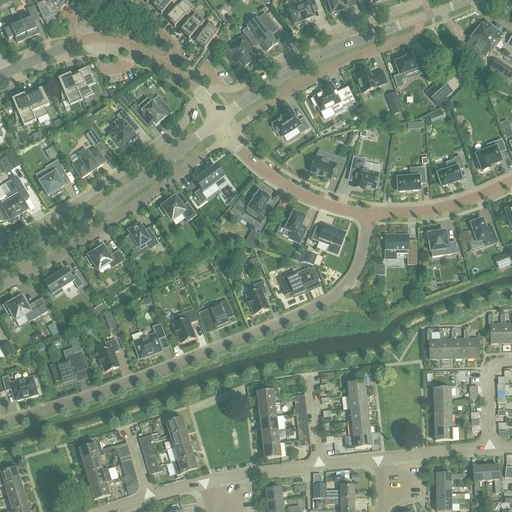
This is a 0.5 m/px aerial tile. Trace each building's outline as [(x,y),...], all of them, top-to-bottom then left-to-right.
[(10,0),(0,0),(0,8),(12,3),(10,0)] [(66,4),(64,2),(60,0),(41,0),(41,1),(42,2),(36,5),(43,21),(44,21),(44,20),(55,15),(57,14),(57,13),(58,12),(60,13),(66,4)] [(163,12),(173,0),(149,0),(149,1),(154,5),(153,7),(162,14),(163,12)] [(177,25),(190,11),(194,7),(186,0),(184,0),(182,3),(177,0),(173,0),(163,12),(169,17),(167,19),(175,27),(177,25)] [(297,24),(298,26),(306,23),(305,21),(314,17),(311,10),(317,7),(313,0),(297,0),(301,8),(290,12),(295,25),(297,24)] [(334,14),(334,15),(340,14),(340,12),(347,10),(344,0),(327,0),(332,14),(334,14)] [(20,21),(28,39),(39,35),(33,23),(40,20),(34,6),(27,9),(30,17),(20,21)] [(220,16),(224,16),(228,13),(222,6),(216,11),(220,16)] [(189,39),(191,37),(203,23),(204,22),(195,14),(195,15),(190,11),(177,25),(182,30),(181,32),(189,39)] [(247,27),(248,28),(242,32),(251,42),(256,38),(261,45),(267,53),(278,44),(273,36),(279,32),(265,14),(259,19),(258,18),(247,27)] [(15,38),(17,44),(28,39),(20,21),(9,26),(8,22),(2,25),(8,40),(15,38)] [(476,32),(495,48),(501,41),(499,40),(502,36),(486,22),(483,26),(482,26),(476,32)] [(204,51),(218,32),(208,25),(208,26),(203,23),(191,37),(197,41),(195,43),(205,50),(204,51)] [(181,44),(186,38),(178,31),(173,37),(181,44)] [(469,44),(485,57),(488,53),(490,54),(495,48),(476,32),(471,39),(472,40),(469,44)] [(239,63),(243,68),(254,60),(247,50),(252,47),(243,35),(234,42),(237,47),(226,55),(235,67),(239,63)] [(420,69),(418,62),(419,61),(417,55),(415,55),(415,54),(406,57),(406,59),(395,63),(399,76),(393,78),(397,89),(404,87),(402,82),(407,80),(405,74),(420,69)] [(495,77),(506,84),(509,79),(510,80),(511,77),(511,69),(496,59),(490,68),(497,73),(495,77)] [(71,76),(81,100),(94,94),(91,87),(95,85),(88,69),(71,76)] [(354,76),(361,94),(375,89),(375,88),(387,84),(383,72),(373,75),(374,76),(371,77),(368,69),(359,72),(360,74),(354,76)] [(67,100),(70,107),(82,102),(81,100),(71,76),(70,74),(58,80),(60,84),(62,103),(67,100)] [(441,100),(451,91),(441,81),(431,90),(437,98),(433,101),(439,109),(445,104),(441,100)] [(310,100),(314,107),(317,106),(320,112),(329,107),(333,115),(343,110),(342,108),(350,105),(343,91),(336,95),(332,86),(324,90),(325,92),(310,100)] [(24,96),(35,120),(48,115),(45,108),(49,106),(42,89),(24,96)] [(129,92),(122,98),(129,105),(135,100),(129,92)] [(400,107),(395,93),(386,97),(391,110),(400,107)] [(21,121),(24,127),(36,122),(35,120),(24,96),(24,95),(12,100),(14,104),(15,123),(21,121)] [(144,121),(150,127),(153,124),(155,127),(169,115),(164,109),(160,112),(152,102),(151,103),(147,99),(138,107),(136,104),(131,109),(143,122),(144,121)] [(272,125),(273,127),(272,128),(276,135),(278,134),(281,139),(296,129),(300,135),(310,129),(304,119),(299,122),(291,110),(284,114),(285,117),(272,125)] [(109,135),(122,151),(128,146),(132,143),(131,143),(137,138),(127,127),(132,122),(123,111),(117,117),(119,119),(114,123),(118,127),(109,135)] [(444,118),(441,111),(436,113),(438,120),(444,118)] [(101,142),(93,130),(85,136),(93,148),(101,142)] [(351,133),(346,145),(353,148),(358,135),(359,131),(354,131),(353,133),(351,133)] [(482,172),(490,169),(490,167),(501,163),(498,154),(506,152),(502,140),(487,146),(488,151),(475,155),(478,163),(476,164),(479,171),(481,170),(482,172)] [(52,148),(45,152),(50,160),(57,156),(52,148)] [(72,165),(81,179),(89,173),(90,174),(98,169),(98,167),(105,162),(102,158),(96,149),(95,150),(89,154),(88,153),(79,159),(80,160),(72,165)] [(0,160),(0,164),(6,175),(21,166),(13,153),(9,154),(4,158),(0,160)] [(331,181),(335,170),(341,173),(345,161),(334,157),(332,164),(315,157),(309,172),(331,181)] [(375,190),(376,188),(378,189),(379,182),(377,181),(379,175),(363,171),(365,160),(354,157),(350,173),(356,174),(353,188),(361,190),(362,187),(375,190)] [(464,169),(460,157),(454,159),(454,160),(446,162),(449,171),(437,175),(441,188),(461,181),(458,171),(464,169)] [(51,195),(53,198),(62,192),(60,189),(64,187),(58,176),(64,173),(57,162),(46,169),(50,174),(49,177),(39,182),(48,197),(51,195)] [(194,194),(202,204),(207,201),(202,194),(215,185),(218,188),(225,183),(223,179),(224,178),(218,171),(217,172),(213,168),(206,173),(207,174),(199,179),(198,178),(195,181),(201,189),(194,194)] [(397,184),(395,184),(396,192),(398,192),(398,193),(420,192),(419,185),(425,184),(424,168),(418,169),(418,178),(397,179),(397,184)] [(9,219),(10,221),(28,211),(23,202),(29,198),(16,177),(11,180),(11,181),(5,185),(10,193),(5,195),(8,200),(0,204),(2,207),(2,208),(3,210),(3,212),(3,213),(4,214),(4,215),(4,216),(5,216),(6,217),(6,218),(7,218),(8,219),(9,219)] [(250,203),(252,204),(249,208),(239,201),(233,211),(243,218),(245,214),(260,225),(267,215),(262,211),(270,200),(259,193),(256,198),(254,197),(250,203)] [(181,214),(187,223),(197,216),(187,203),(182,207),(175,198),(166,205),(166,204),(158,209),(164,217),(167,215),(172,222),(181,214)] [(283,236),(299,244),(305,233),(299,231),(305,218),(294,213),(290,220),(288,219),(285,227),(287,227),(283,236)] [(465,232),(472,252),(497,243),(493,232),(487,234),(483,220),(471,225),(472,229),(465,232)] [(133,254),(145,246),(149,251),(159,245),(152,233),(146,236),(139,225),(134,229),(133,227),(127,231),(130,235),(124,239),(133,254)] [(328,250),(338,254),(344,237),(342,236),(344,233),(324,225),(318,239),(330,244),(328,250)] [(246,249),(254,248),(261,236),(252,230),(243,247),(246,249)] [(430,244),(432,258),(457,254),(455,242),(447,244),(445,233),(434,235),(434,234),(424,235),(426,245),(430,244)] [(408,251),(408,266),(416,266),(416,242),(408,242),(408,236),(387,236),(387,240),(385,240),(385,258),(396,258),(396,251),(408,251)] [(108,265),(112,270),(126,261),(119,251),(109,257),(103,248),(94,254),(93,253),(85,258),(91,266),(94,264),(99,271),(108,265)] [(300,261),(313,266),(317,255),(304,250),(300,261)] [(295,253),(292,260),(298,262),(301,256),(295,253)] [(494,258),(498,270),(511,266),(507,253),(494,258)] [(256,272),(261,270),(258,263),(253,265),(256,272)] [(376,266),(376,276),(385,276),(385,266),(376,266)] [(53,295),(55,298),(63,292),(61,290),(73,282),(78,289),(83,286),(76,275),(71,278),(65,270),(62,272),(63,273),(54,278),(54,277),(46,282),(49,287),(48,288),(52,296),(53,295)] [(292,293),(294,297),(305,292),(303,289),(307,287),(317,283),(312,271),(308,273),(308,271),(288,279),(287,277),(278,280),(285,297),(292,293)] [(246,296),(254,315),(268,310),(263,296),(268,293),(264,282),(253,286),(256,292),(246,296)] [(15,321),(24,316),(29,324),(48,313),(40,300),(27,308),(21,298),(12,304),(11,302),(2,306),(8,316),(11,314),(15,321)] [(216,325),(217,328),(228,324),(227,320),(233,318),(227,301),(219,304),(220,307),(200,315),(205,326),(211,323),(212,326),(216,325)] [(105,311),(101,305),(96,309),(99,314),(105,311)] [(178,337),(181,344),(195,339),(189,325),(197,322),(193,310),(180,315),(183,321),(173,325),(174,328),(172,329),(176,338),(178,337)] [(111,313),(104,315),(110,331),(116,328),(111,313)] [(500,316),(501,325),(501,345),(511,344),(511,324),(505,325),(505,316),(500,316)] [(488,325),(490,326),(490,345),(501,345),(501,325),(493,325),(493,317),(489,317),(488,317),(488,325)] [(134,343),(140,360),(161,352),(157,341),(165,338),(160,325),(152,328),(155,335),(134,343)] [(464,340),(464,360),(479,359),(478,339),(468,340),(468,331),(464,331),(464,340)] [(429,341),(429,361),(440,360),(439,341),(432,341),(431,332),(427,332),(427,342),(429,341)] [(439,332),(439,341),(440,360),(452,360),(452,340),(444,340),(444,332),(439,332)] [(452,340),(452,360),(464,360),(464,340),(456,340),(456,332),(451,332),(451,334),(452,340)] [(63,385),(75,381),(74,378),(77,377),(76,373),(86,371),(82,355),(81,355),(76,340),(69,342),(72,350),(65,352),(69,364),(59,367),(58,364),(50,367),(56,383),(62,381),(63,385)] [(102,366),(105,373),(119,368),(113,352),(118,350),(115,340),(105,344),(107,349),(97,353),(99,357),(97,358),(100,367),(102,366)] [(0,348),(0,349),(5,359),(9,357),(16,353),(9,343),(3,346),(0,348)] [(35,346),(37,352),(45,350),(43,343),(35,346)] [(12,390),(15,401),(37,395),(35,385),(37,385),(35,379),(33,380),(33,378),(10,384),(8,377),(2,379),(6,392),(12,390)] [(347,384),(348,397),(365,395),(364,382),(347,384)] [(467,401),(470,401),(478,400),(479,400),(479,392),(478,392),(477,387),(470,387),(470,396),(467,396),(467,401)] [(433,389),(434,403),(451,403),(450,389),(433,389)] [(257,393),(258,406),(275,404),(280,404),(278,390),(257,393)] [(348,397),(350,410),(367,408),(365,395),(348,397)] [(296,416),(307,414),(305,401),(294,402),(295,410),(293,410),(293,416),(296,416)] [(434,403),(434,416),(451,416),(451,403),(434,403)] [(258,406),(260,420),(276,418),(275,404),(258,406)] [(350,410),(351,423),(368,421),(367,408),(350,410)] [(321,426),(324,425),(332,425),(330,412),(323,412),(323,418),(320,418),(321,426)] [(297,429),(308,428),(307,414),(296,416),(297,429)] [(434,416),(434,429),(452,429),(451,416),(434,416)] [(166,422),(170,435),(186,431),(182,417),(166,422)] [(260,420),(261,433),(278,431),(276,418),(260,420)] [(351,423),(353,436),(370,434),(368,421),(351,423)] [(296,442),(297,442),(310,441),(308,428),(297,429),(299,442),(296,442)] [(434,429),(435,442),(452,442),(452,429),(434,429)] [(170,435),(174,449),(190,444),(186,431),(170,435)] [(261,433),(263,446),(279,444),(278,431),(261,433)] [(353,436),(354,449),(371,447),(370,434),(353,436)] [(139,440),(142,450),(152,447),(151,442),(147,443),(145,438),(139,440)] [(78,449),(82,463),(99,458),(98,458),(115,453),(117,453),(118,453),(121,452),(120,446),(113,447),(102,451),(100,443),(94,444),(78,449)] [(121,452),(118,453),(119,458),(130,455),(126,444),(120,446),(121,452)] [(174,449),(178,462),(194,457),(190,444),(174,449)] [(279,444),(263,446),(264,460),(286,457),(285,449),(280,450),(279,444)] [(142,450),(144,458),(155,455),(152,447),(142,450)] [(130,455),(119,458),(121,465),(132,462),(130,455)] [(144,458),(146,465),(157,462),(155,455),(144,458)] [(172,463),(176,477),(182,475),(187,473),(187,475),(189,476),(195,474),(196,472),(196,471),(198,470),(194,457),(178,462),(172,463)] [(82,463),(86,476),(103,471),(99,458),(82,463)] [(132,462),(121,465),(123,472),(134,469),(132,462)] [(146,465),(150,476),(156,474),(154,469),(159,467),(158,467),(157,462),(146,465)] [(498,466),(485,467),(486,482),(494,482),(495,495),(501,494),(500,485),(499,481),(498,466)] [(474,483),(475,496),(476,496),(480,496),(479,483),(486,482),(485,467),(473,468),(474,483)] [(0,487),(4,486),(20,481),(16,468),(0,473),(0,472),(0,487)] [(86,476),(90,488),(90,489),(106,484),(106,483),(112,482),(108,469),(103,471),(86,476)] [(134,469),(123,472),(125,477),(125,478),(129,476),(131,482),(137,480),(134,469)] [(436,488),(451,488),(451,475),(436,475),(436,488)] [(138,483),(137,480),(131,482),(125,483),(129,497),(130,497),(134,495),(136,493),(138,491),(138,490),(139,488),(139,486),(138,483)] [(4,486),(8,499),(24,494),(20,481),(4,486)] [(90,489),(94,502),(110,497),(106,484),(90,489)] [(328,499),(354,499),(354,487),(352,487),(347,487),(341,487),(341,494),(334,494),(327,494),(326,485),(313,485),(313,500),(328,499)] [(265,491),(267,503),(282,501),(281,494),(286,493),(285,488),(281,489),(265,491)] [(436,500),(451,500),(451,495),(451,488),(436,488),(436,500)] [(13,511),(28,507),(24,494),(8,499),(12,511),(13,511)] [(341,511),(354,511),(354,499),(328,499),(328,505),(341,505),(341,511)] [(451,511),(451,500),(436,500),(436,511),(451,511)] [(267,503),(267,511),(283,511),(282,501),(267,503)]
